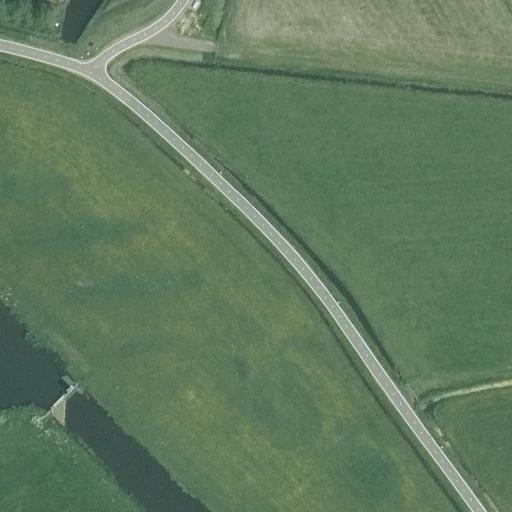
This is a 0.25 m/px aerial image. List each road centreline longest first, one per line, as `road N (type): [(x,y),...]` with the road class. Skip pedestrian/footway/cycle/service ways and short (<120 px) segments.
road 1 (unclassified): [(478,511),(312,282),(90,69)]
road 2 (track): [(511,71),(215,48),(143,34)]
